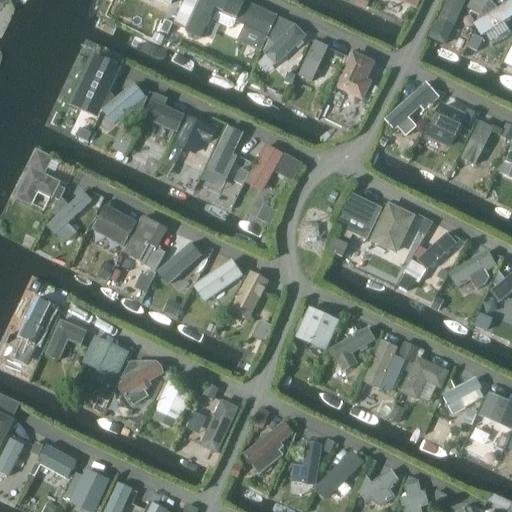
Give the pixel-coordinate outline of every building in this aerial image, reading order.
[(189,0),(177,27),(186,31),(204,39),(213,20),(228,27),(233,26),(235,22),(238,23),(245,26),(238,41),(261,52),(278,17),(246,2),(241,0),(189,0)] [(356,0),(355,3),(354,5),(366,11),(367,9),(370,0),(356,0)] [(436,24),(430,37),(434,39),(446,44),(465,0),(449,0),(438,25),(436,24)] [(472,0),(467,10),(480,16),(489,0),(472,0)] [(479,24),(475,27),(483,39),(487,37),(494,49),(511,36),(511,34),(506,25),(511,21),(511,3),(500,12),(491,2),(490,2),(481,17),(478,22),(479,24)] [(277,69),(308,39),(296,27),(279,20),(270,42),(275,48),(266,57),(277,69)] [(168,35),(173,24),(166,21),(161,31),(168,35)] [(162,44),(165,38),(155,34),(152,40),(162,44)] [(483,41),(474,36),(468,49),(477,53),(483,41)] [(333,68),(342,61),(333,48),(297,75),(305,84),(330,65),(333,68)] [(353,50),(335,87),(365,101),(374,81),(370,78),(378,61),(353,50)] [(95,56),(72,106),(97,118),(101,110),(106,99),(121,68),(95,56)] [(292,86),(295,76),(287,73),(284,83),(292,86)] [(423,111),(441,94),(428,80),(386,117),(396,127),(399,124),(408,133),(418,124),(409,115),(419,106),(423,111)] [(106,99),(101,110),(102,111),(116,127),(134,112),(138,116),(141,114),(149,99),(146,98),(134,84),(116,100),(110,94),(106,99)] [(177,132),(185,115),(164,105),(167,99),(155,93),(144,117),(177,132)] [(443,105),(429,137),(452,147),(463,123),(470,126),(477,111),(469,108),(465,115),(443,105)] [(188,116),(174,146),(196,156),(203,142),(211,145),(217,131),(210,127),(188,116)] [(476,162),(495,125),(482,118),(463,156),(476,162)] [(510,142),(511,139),(511,127),(506,125),(500,138),(510,142)] [(223,177),(230,163),(239,144),(244,134),(228,126),(207,170),(223,177)] [(77,139),(90,145),(94,136),(81,130),(77,139)] [(293,181),(302,163),(266,144),(245,182),(263,192),(274,171),(293,181)] [(59,198),(65,187),(59,184),(61,180),(45,172),(53,155),(36,146),(26,165),(28,167),(14,196),(31,204),(38,189),(52,196),(52,198),(56,200),(58,198),(59,198)] [(503,168),(499,179),(511,184),(511,148),(508,158),(509,158),(505,169),(503,168)] [(248,171),(242,167),(236,179),(244,183),(248,171)] [(65,242),(77,231),(67,221),(92,198),(84,189),(46,224),(55,233),(56,232),(65,242)] [(367,240),(382,208),(354,195),(339,227),(367,240)] [(398,251),(417,213),(390,200),(371,238),(398,251)] [(123,245),(137,219),(106,202),(92,227),(123,245)] [(271,226),(278,212),(264,205),(257,220),(271,226)] [(155,271),(166,251),(157,246),(168,226),(144,213),(123,250),(140,259),(139,260),(152,267),(151,269),(155,271)] [(462,238),(450,230),(449,231),(449,230),(419,257),(429,269),(447,252),(450,255),(454,251),(451,248),(462,238)] [(348,244),(333,237),(327,250),(341,257),(348,244)] [(169,281),(202,253),(192,242),(159,270),(169,281)] [(488,282),(491,275),(489,270),(499,264),(490,248),(450,271),(459,287),(474,278),(479,287),(488,282)] [(205,302),(242,275),(231,259),(193,285),(205,302)] [(106,282),(114,267),(104,262),(97,277),(106,282)] [(248,319),(270,279),(251,269),(230,309),(248,319)] [(118,283),(123,274),(116,270),(111,280),(118,283)] [(511,272),(492,289),(502,300),(511,291),(511,272)] [(406,275),(398,287),(409,293),(416,281),(406,275)] [(12,330),(8,341),(28,350),(35,346),(37,341),(41,332),(38,330),(49,305),(50,301),(41,297),(44,288),(32,283),(23,305),(12,330)] [(437,298),(432,308),(441,312),(446,301),(437,298)] [(176,318),(182,306),(173,302),(168,314),(176,318)] [(327,349),(341,319),(311,305),(303,321),(297,335),(327,349)] [(477,317),(473,327),(482,332),(486,321),(477,317)] [(80,344),(87,330),(61,318),(45,352),(52,357),(59,358),(68,338),(80,344)] [(297,335),(303,321),(298,319),(292,334),(296,336),(297,335)] [(363,350),(370,346),(368,343),(377,338),(370,326),(331,347),(338,360),(344,371),(360,362),(353,352),(361,347),(363,350)] [(117,377),(130,350),(95,334),(83,361),(117,377)] [(382,387),(400,345),(383,338),(365,380),(382,387)] [(262,357),(267,345),(257,341),(252,353),(262,357)] [(413,364),(420,349),(405,342),(398,357),(413,364)] [(443,387),(451,369),(419,354),(402,391),(420,399),(429,381),(443,387)] [(132,405),(149,395),(145,388),(148,388),(152,384),(150,380),(164,372),(162,364),(157,360),(137,360),(137,361),(123,369),(122,372),(125,378),(119,381),(120,388),(125,393),(124,393),(132,405)] [(466,405),(478,399),(482,392),(480,389),(484,387),(478,376),(445,394),(450,404),(451,404),(456,413),(467,407),(466,405)] [(193,391),(169,380),(168,381),(165,380),(154,402),(158,404),(155,409),(156,409),(152,417),(175,428),(179,420),(193,391)] [(60,397),(67,400),(73,388),(66,384),(60,397)] [(214,401),(219,390),(209,384),(203,396),(214,401)] [(511,404),(491,396),(482,417),(511,429),(511,404)] [(218,453),(239,406),(222,398),(201,444),(218,453)] [(398,425),(405,411),(394,406),(388,420),(398,425)] [(263,430),(270,414),(260,410),(253,425),(263,430)] [(473,426),(478,413),(472,411),(471,414),(468,413),(465,422),(473,426)] [(0,412),(0,447),(14,420),(0,412)] [(260,473),(284,454),(281,449),(285,446),(282,442),(295,432),(286,419),(243,454),(253,465),(260,473)] [(503,435),(498,446),(506,449),(511,438),(503,435)] [(0,472),(9,478),(25,447),(11,440),(0,460),(0,472)] [(331,453),(335,444),(328,440),(324,449),(323,451),(330,455),(331,453)] [(317,484),(323,451),(324,444),(316,441),(308,442),(304,465),(294,464),(291,481),(304,483),(309,485),(317,484)] [(38,458),(44,446),(36,442),(30,454),(38,458)] [(67,478),(77,460),(46,444),(30,473),(34,475),(40,464),(67,478)] [(328,499),(366,462),(353,449),(316,487),(318,490),(317,493),(324,500),(326,497),(328,499)] [(372,461),(368,474),(370,477),(377,463),(372,461)] [(238,478),(243,466),(236,463),(231,475),(238,478)] [(394,484),(401,479),(393,467),(373,481),(370,477),(368,474),(360,491),(368,502),(372,498),(382,506),(397,496),(391,489),(396,486),(394,484)] [(86,470),(70,505),(74,506),(86,511),(96,511),(109,485),(110,482),(110,481),(87,470),(86,470)] [(423,491),(420,480),(411,475),(406,484),(406,485),(408,495),(402,496),(405,511),(423,511),(422,506),(430,504),(427,490),(423,491)] [(118,484),(110,503),(105,511),(122,511),(133,490),(128,488),(118,484)] [(55,511),(58,508),(48,503),(43,511),(55,511)] [(147,511),(166,511),(168,510),(152,503),(147,511)]
